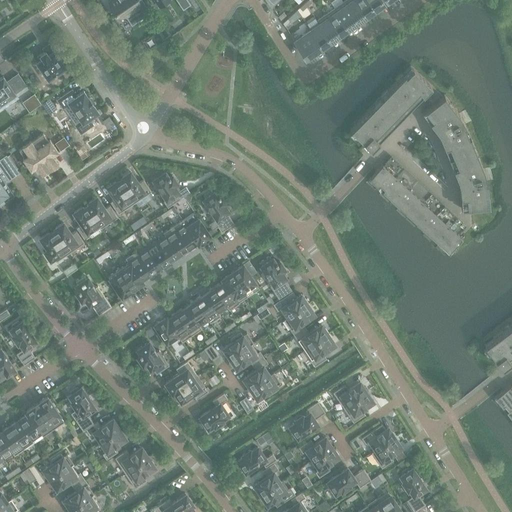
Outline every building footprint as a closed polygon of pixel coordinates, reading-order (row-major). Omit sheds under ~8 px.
[(136,0),(113,0),(109,3),(115,11),(114,12),(115,13),(116,13),(119,17),(124,13),(127,17),(131,24),(144,16),(139,9),(136,5),(138,3),(136,0)] [(357,21),(366,15),(355,0),(345,0),(343,2),(357,21)] [(355,0),(366,15),(374,9),(368,0),(355,0)] [(368,0),(374,9),(384,2),(382,0),(368,0)] [(343,2),(334,8),(348,27),(357,21),(343,2)] [(334,8),(325,14),(339,33),(348,27),(334,8)] [(317,20),(319,24),(330,40),(339,33),(325,14),(317,20)] [(330,40),(319,24),(310,30),(321,46),(330,40)] [(164,25),(157,29),(163,39),(170,34),(164,25)] [(304,52),(309,48),(312,52),(321,46),(310,30),(294,41),(301,51),(302,53),(304,52)] [(61,45),(57,39),(51,42),(55,49),(61,45)] [(37,62),(48,79),(65,67),(49,44),(43,48),(45,51),(37,57),(40,55),(42,59),(37,62)] [(442,95),(411,65),(350,128),(370,148),(383,135),(378,131),(411,97),(419,89),(430,104),(422,111),(437,131),(438,131),(459,183),(461,208),(489,205),(486,181),(483,169),(465,124),(458,112),(443,93),(442,95)] [(18,73),(7,81),(3,76),(0,78),(0,103),(26,85),(18,73)] [(76,95),(72,89),(58,99),(63,107),(69,103),(79,118),(81,121),(75,125),(81,133),(92,124),(88,118),(98,112),(89,99),(83,90),(76,95)] [(34,93),(29,97),(36,106),(41,103),(34,93)] [(57,108),(50,98),(42,104),(49,114),(57,108)] [(31,141),(31,140),(30,141),(50,169),(58,163),(53,155),(58,152),(50,139),(48,141),(43,133),(31,141)] [(60,150),(69,144),(64,137),(55,143),(60,150)] [(49,168),(50,169),(30,141),(22,146),(23,147),(19,150),(24,157),(22,158),(31,171),(36,167),(41,174),(49,168)] [(75,151),(79,156),(85,151),(82,146),(75,151)] [(0,203),(13,194),(3,181),(8,178),(9,180),(19,173),(6,155),(0,159),(0,166),(3,171),(0,172),(0,203)] [(369,178),(449,252),(462,238),(382,164),(369,178)] [(122,177),(123,178),(119,181),(134,203),(151,191),(143,179),(138,183),(137,181),(134,176),(130,171),(129,172),(128,172),(124,175),(123,176),(122,177)] [(167,207),(177,201),(180,198),(176,192),(178,191),(174,185),(177,183),(172,175),(170,177),(169,175),(168,176),(165,172),(153,180),(157,186),(160,191),(166,199),(163,201),(167,207)] [(134,203),(119,181),(116,183),(115,181),(114,182),(109,185),(108,186),(107,187),(111,192),(114,197),(115,198),(110,202),(118,214),(134,203)] [(212,189),(203,195),(205,198),(203,199),(208,205),(207,205),(210,210),(211,210),(216,218),(208,223),(212,228),(212,229),(213,230),(215,228),(218,226),(221,232),(234,223),(227,212),(228,210),(224,204),(227,202),(222,194),(220,196),(219,194),(218,195),(215,191),(214,192),(212,189)] [(102,228),(118,217),(109,205),(104,208),(103,207),(104,207),(100,202),(97,197),(96,197),(95,197),(95,198),(90,201),(89,201),(88,202),(89,204),(87,206),(102,228)] [(98,224),(101,228),(102,228),(87,206),(83,208),(82,207),(81,207),(80,208),(75,211),(74,212),(77,217),(80,222),(81,224),(76,227),(84,239),(90,235),(87,231),(98,224)] [(127,220),(124,214),(118,218),(122,223),(127,220)] [(211,236),(196,216),(186,223),(200,244),(201,243),(208,238),(209,238),(210,238),(209,237),(211,236)] [(186,223),(183,219),(173,225),(189,248),(194,245),(193,244),(197,242),(198,244),(200,243),(200,244),(186,223)] [(55,228),(56,229),(54,231),(69,253),(84,242),(76,230),(71,234),(70,232),(67,227),(63,222),(62,223),(61,223),(57,227),(57,226),(56,227),(55,228)] [(189,248),(173,225),(164,232),(179,254),(182,251),(183,252),(189,248)] [(53,257),(56,261),(69,253),(54,231),(49,234),(48,232),(47,233),(46,233),(47,233),(42,237),(42,236),(41,237),(40,238),(44,243),(47,248),(48,249),(45,251),(45,252),(46,253),(49,258),(49,259),(50,258),(50,259),(53,257)] [(163,232),(165,235),(156,241),(170,262),(175,258),(174,257),(179,254),(164,232),(163,232)] [(135,237),(133,233),(125,238),(128,242),(135,237)] [(170,262),(156,241),(146,248),(159,267),(164,264),(164,265),(170,262)] [(91,249),(96,256),(100,253),(96,246),(91,249)] [(116,249),(114,246),(106,251),(108,255),(116,249)] [(138,254),(136,251),(134,251),(150,275),(156,271),(155,269),(159,267),(146,248),(138,254)] [(125,258),(128,262),(128,263),(142,283),(143,282),(141,279),(145,277),(146,278),(150,275),(134,251),(125,258)] [(265,272),(267,276),(265,278),(279,299),(292,290),(284,279),(286,277),(282,271),(285,269),(280,261),(277,263),(276,261),(275,262),(273,258),(271,259),(269,256),(260,262),(262,265),(261,266),(265,272)] [(77,268),(74,262),(63,270),(66,275),(77,268)] [(142,283),(128,263),(118,269),(132,290),(133,290),(132,289),(133,289),(133,290),(134,289),(134,288),(141,283),(141,284),(142,283)] [(234,270),(233,270),(249,295),(259,288),(243,264),(242,265),(241,264),(240,265),(241,265),(234,270)] [(124,295),(131,290),(131,291),(132,290),(118,269),(108,276),(122,296),(123,296),(124,295)] [(224,277),(223,276),(223,277),(239,302),(249,295),(233,270),(232,271),(231,272),(224,277)] [(77,284),(75,285),(78,289),(77,290),(78,291),(76,293),(81,301),(85,298),(89,305),(91,303),(98,315),(111,306),(97,285),(95,287),(92,283),(87,277),(86,278),(84,275),(75,281),(77,284)] [(220,284),(219,282),(214,286),(230,309),(239,303),(239,302),(223,277),(222,277),(223,278),(222,279),(223,281),(220,284)] [(208,290),(209,291),(205,294),(220,316),(221,316),(219,313),(227,307),(229,310),(230,309),(214,286),(208,290)] [(286,318),(284,319),(284,320),(308,303),(305,298),(304,298),(301,294),(296,297),(292,292),(285,297),(274,304),(278,310),(280,309),(286,318)] [(201,296),(200,295),(195,299),(210,322),(220,316),(205,294),(201,296)] [(208,320),(210,323),(210,322),(195,299),(189,302),(190,304),(186,307),(201,329),(202,328),(200,325),(208,320)] [(311,309),(312,308),(308,303),(284,320),(294,335),(305,327),(301,322),(314,314),(311,309)] [(182,309),(181,308),(175,312),(191,336),(201,329),(186,307),(182,309)] [(0,320),(10,313),(6,308),(0,312),(0,320)] [(165,317),(164,316),(164,317),(178,337),(179,337),(182,342),(191,336),(175,312),(171,315),(171,316),(168,319),(166,316),(165,317)] [(239,317),(241,321),(249,316),(247,312),(239,317)] [(155,323),(154,324),(168,344),(178,337),(164,317),(163,317),(164,318),(156,323),(156,322),(155,323)] [(35,357),(28,346),(36,341),(22,321),(20,322),(19,322),(18,320),(11,325),(13,327),(12,327),(10,329),(14,335),(12,336),(18,343),(19,342),(23,348),(16,353),(24,364),(35,357)] [(511,322),(484,344),(501,366),(511,358),(511,322)] [(321,324),(308,332),(305,327),(294,335),(304,350),(329,333),(325,328),(324,328),(321,324)] [(226,352),(225,353),(230,360),(252,345),(251,344),(253,342),(246,332),(242,335),(240,332),(230,339),(232,342),(223,348),(226,352)] [(332,339),(329,333),(304,350),(315,365),(325,358),(322,352),(335,344),(332,339)] [(217,337),(214,334),(207,339),(210,342),(217,337)] [(153,347),(149,341),(137,349),(140,353),(139,354),(140,355),(137,357),(143,365),(146,363),(150,369),(152,368),(156,374),(169,365),(159,350),(156,351),(153,347)] [(284,342),(278,346),(282,351),(288,348),(284,342)] [(212,359),(218,355),(210,345),(205,348),(212,359)] [(263,357),(259,351),(257,352),(252,345),(230,360),(232,364),(233,363),(236,368),(249,359),(253,364),(263,357)] [(0,348),(0,371),(1,374),(5,371),(7,374),(14,368),(1,348),(0,348)] [(263,357),(253,364),(256,369),(243,378),(246,383),(245,383),(248,387),(269,374),(263,365),(267,363),(263,357)] [(171,391),(171,392),(172,392),(172,393),(198,375),(188,361),(187,360),(179,366),(176,368),(179,373),(172,377),(173,378),(165,383),(166,384),(167,385),(171,391)] [(273,372),(269,374),(248,387),(253,394),(254,393),(257,398),(266,392),(268,395),(278,388),(276,385),(280,382),(273,372)] [(213,385),(219,381),(215,374),(208,379),(213,385)] [(196,399),(208,391),(198,375),(172,393),(173,393),(174,392),(181,401),(186,398),(187,398),(193,394),(196,399)] [(348,389),(344,384),(333,392),(343,407),(366,391),(364,387),(364,386),(363,385),(362,385),(361,386),(358,382),(353,386),(352,386),(348,389)] [(511,386),(510,384),(495,396),(506,411),(511,406),(511,386)] [(75,419),(83,431),(86,429),(94,423),(87,412),(95,407),(83,390),(81,387),(79,389),(79,388),(78,389),(77,387),(70,391),(72,393),(71,394),(69,395),(73,401),(71,402),(77,410),(78,409),(82,414),(75,419)] [(370,395),(369,395),(366,391),(343,407),(353,422),(365,414),(361,409),(362,409),(366,406),(372,402),(369,398),(370,397),(371,396),(370,395)] [(227,398),(223,392),(212,400),(216,405),(200,416),(201,418),(202,419),(200,420),(204,427),(206,425),(206,426),(207,426),(208,428),(214,424),(215,426),(223,420),(222,419),(228,414),(220,403),(227,398)] [(64,421),(47,397),(36,404),(52,429),(64,421)] [(247,411),(253,408),(246,397),(240,401),(247,411)] [(293,421),(289,424),(291,428),(289,430),(293,437),(296,435),(298,437),(318,424),(314,419),(325,412),(317,401),(306,408),(308,411),(304,414),(303,412),(292,420),(293,421)] [(52,429),(36,404),(26,411),(43,435),(52,429)] [(26,411),(27,413),(19,419),(34,442),(34,441),(31,437),(40,432),(42,436),(43,435),(26,411)] [(97,421),(94,423),(86,429),(90,434),(93,432),(100,441),(119,428),(116,424),(117,423),(116,422),(113,418),(105,423),(101,426),(97,421)] [(34,442),(19,419),(9,426),(24,448),(34,442)] [(24,448),(9,426),(0,431),(0,432),(15,454),(24,448)] [(375,449),(371,452),(395,436),(392,432),(392,430),(391,431),(389,431),(387,427),(381,431),(377,434),(376,435),(373,429),(361,437),(365,443),(369,440),(375,449)] [(73,428),(69,430),(74,437),(76,435),(77,434),(73,428)] [(123,432),(122,432),(119,428),(100,441),(106,451),(102,453),(106,459),(118,451),(114,446),(115,446),(119,443),(126,438),(123,434),(124,433),(123,432)] [(267,431),(262,434),(265,440),(271,436),(267,431)] [(15,454),(0,432),(0,453),(4,459),(13,453),(14,455),(15,454)] [(77,445),(80,442),(76,435),(74,437),(72,438),(77,445)] [(398,440),(398,441),(395,436),(371,452),(382,467),(393,460),(390,454),(395,451),(394,451),(400,447),(397,443),(399,443),(399,442),(398,440)] [(312,459),(310,460),(332,446),(329,442),(330,441),(329,440),(328,440),(327,441),(324,437),(318,441),(314,444),(313,444),(310,439),(298,447),(302,453),(306,450),(312,459)] [(360,443),(356,438),(351,441),(355,446),(360,443)] [(45,453),(52,449),(50,445),(43,450),(45,453)] [(126,449),(115,457),(125,472),(148,456),(145,452),(146,452),(145,450),(145,451),(142,446),(134,451),(130,454),(126,449)] [(335,450),(332,446),(310,460),(317,470),(315,471),(319,477),(330,469),(327,464),(332,461),(337,457),(335,453),(336,452),(336,451),(335,450)] [(242,471),(244,469),(244,470),(246,472),(261,461),(265,467),(276,459),(272,453),(265,458),(257,447),(251,451),(250,449),(242,455),(243,456),(238,460),(239,462),(239,463),(237,464),(242,471)] [(290,450),(284,454),(288,460),(294,456),(290,450)] [(46,474),(45,474),(49,480),(73,463),(67,453),(63,456),(61,453),(50,460),(52,463),(43,469),(46,474)] [(152,460),(151,461),(148,456),(125,472),(135,487),(147,480),(143,474),(144,474),(148,471),(155,466),(152,462),(153,462),(152,460)] [(31,458),(24,463),(26,466),(33,461),(31,458)] [(72,465),(74,464),(73,463),(49,480),(53,485),(53,484),(56,489),(69,480),(73,486),(83,478),(80,473),(78,474),(72,465)] [(257,489),(256,490),(260,495),(282,480),(282,479),(280,481),(273,472),(277,469),(274,463),(263,470),(266,476),(254,484),(257,489)] [(21,470),(19,466),(12,471),(14,474),(21,470)] [(36,478),(29,467),(23,471),(27,478),(30,482),(36,478)] [(414,511),(425,503),(418,493),(426,487),(412,468),(410,469),(409,469),(408,467),(401,472),(403,474),(402,474),(400,476),(404,481),(402,482),(408,490),(409,489),(413,495),(406,500),(414,511)] [(359,487),(366,483),(371,479),(363,468),(352,475),(347,468),(327,481),(329,483),(328,483),(329,484),(327,485),(331,492),(333,490),(334,491),(335,493),(341,489),(342,491),(350,486),(349,484),(355,480),(359,487)] [(66,504),(69,510),(94,493),(83,478),(73,486),(76,491),(63,499),(66,504)] [(290,487),(288,489),(282,480),(260,495),(263,500),(264,500),(267,504),(280,496),(284,501),(294,494),(290,487)] [(302,491),(307,487),(302,481),(297,484),(302,491)] [(0,506),(11,499),(11,498),(7,501),(0,490),(0,506)] [(402,511),(388,490),(376,498),(385,511),(402,511)] [(305,511),(299,502),(306,497),(302,491),(290,499),(294,504),(282,511),(305,511)] [(92,495),(94,494),(94,493),(69,510),(70,511),(93,511),(98,509),(96,506),(98,505),(92,495)] [(169,498),(157,506),(160,511),(180,511),(193,504),(186,494),(179,499),(178,498),(172,503),(169,498)] [(372,511),(385,511),(376,498),(367,504),(372,511)] [(0,511),(20,511),(11,499),(0,506),(0,511)] [(329,507),(326,502),(320,505),(324,511),(329,507)]
